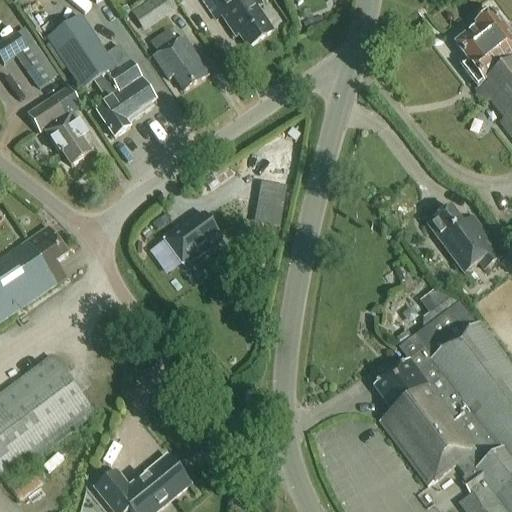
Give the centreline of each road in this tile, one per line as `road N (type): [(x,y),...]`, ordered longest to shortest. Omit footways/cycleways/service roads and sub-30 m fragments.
road 1 (tertiary): [(288,459),(291,330),(347,80)]
road 2 (unclassified): [(288,459),(255,456),(153,336),(94,232)]
road 3 (residential): [(94,232),(301,85),(323,75),(347,80)]
